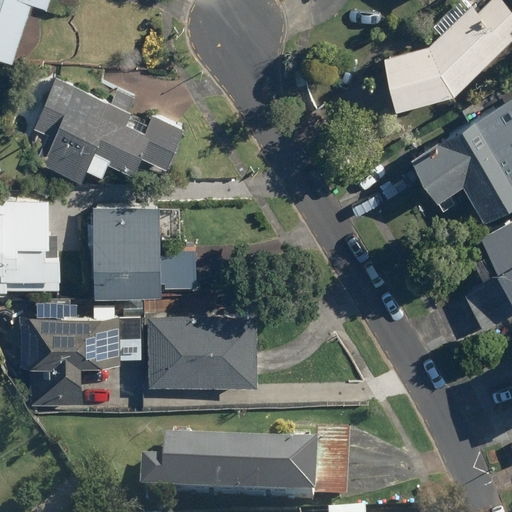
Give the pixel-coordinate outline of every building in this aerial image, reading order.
[(0,0),(0,47),(20,54),(36,0),(0,0)] [(464,85),(465,85),(472,78),(511,40),(511,0),(487,0),(437,38),(396,47),(407,97),(464,85)] [(146,95),(60,67),(32,150),(90,169),(92,161),(115,169),(121,152),(179,171),(199,109),(167,98),(160,117),(141,110),(146,95)] [(473,172),(497,210),(511,200),(511,95),(424,152),(448,188),(473,172)] [(356,166),(326,185),(347,218),(377,200),(356,166)] [(73,268),(73,243),(62,243),(62,231),(62,187),(12,187),(12,196),(0,195),(0,282),(66,282),(66,268),(73,268)] [(204,280),(204,244),(172,244),(172,196),(104,197),(105,287),(173,287),(173,280),(204,280)] [(511,217),(492,228),(511,265),(511,266),(474,287),(493,323),(511,313),(511,217)] [(47,309),(30,309),(28,356),(37,356),(36,397),(94,399),(95,355),(131,356),(132,306),(80,304),(80,294),(48,293),(47,309)] [(269,305),(160,303),(159,377),(268,379),(269,305)] [(330,443),(179,438),(179,461),(147,460),(146,494),(328,500),(330,443)] [(75,511),(88,501),(66,476),(27,511),(75,511)]
